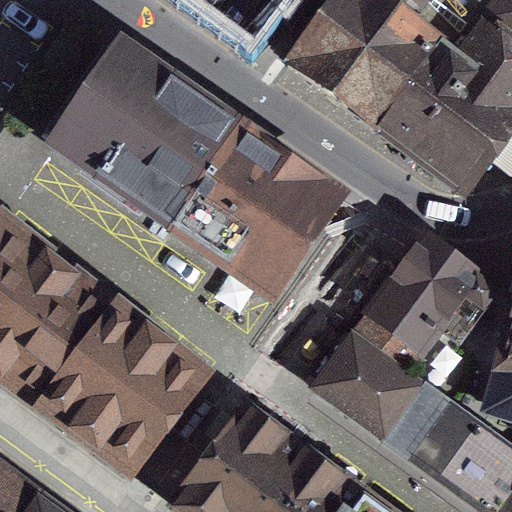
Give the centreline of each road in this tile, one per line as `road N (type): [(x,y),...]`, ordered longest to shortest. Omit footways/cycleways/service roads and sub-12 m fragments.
road 1 (secondary): [(120,0),(402,184)]
road 2 (residential): [(0,187),(270,384)]
road 3 (residential): [(270,384),(402,184)]
road 4 (residential): [(270,384),(440,511)]
road 5 (residential): [(128,511),(0,418)]
